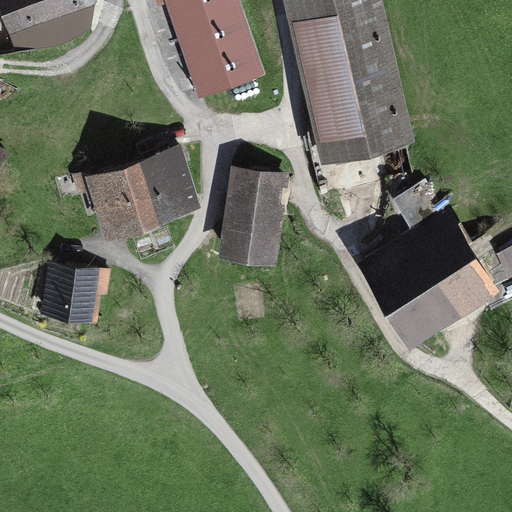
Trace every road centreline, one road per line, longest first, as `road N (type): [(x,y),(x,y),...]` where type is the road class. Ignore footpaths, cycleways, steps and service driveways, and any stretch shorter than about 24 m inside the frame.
road 1 (track): [(203,123),(275,123),(314,221),(347,243),(401,352),(463,379),(511,423)]
road 2 (track): [(186,392),(166,279),(207,208),(211,146),(203,123),(172,93),(141,0)]
road 3 (unclassified): [(0,318),(186,392)]
road 4 (unclassified): [(282,511),(186,392)]
road 5 (track): [(275,123),(285,78),(270,0)]
